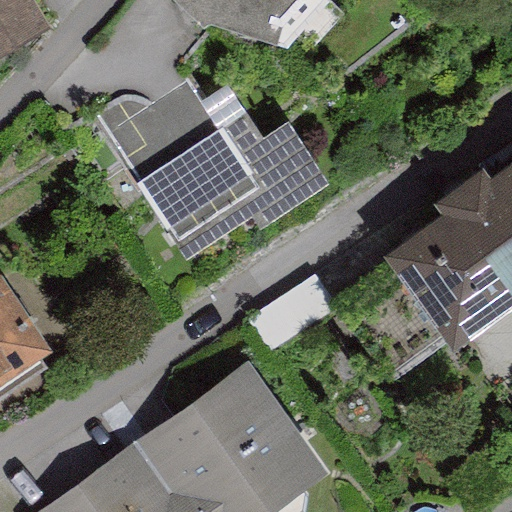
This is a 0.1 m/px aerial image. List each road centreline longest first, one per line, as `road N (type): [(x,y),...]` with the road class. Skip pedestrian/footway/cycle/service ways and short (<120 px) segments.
road 1 (residential): [(511,122),(0,457)]
road 2 (residential): [(0,106),(104,0)]
